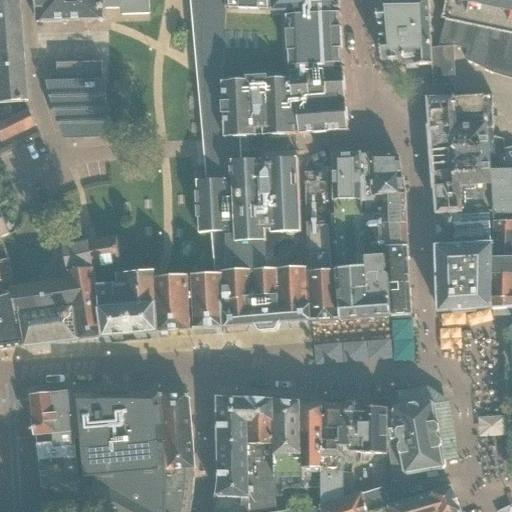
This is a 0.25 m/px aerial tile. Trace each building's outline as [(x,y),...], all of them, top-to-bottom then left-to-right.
[(0,0),(0,104),(28,102),(20,0),(0,0)] [(35,0),(36,23),(105,21),(105,9),(104,0),(35,0)] [(149,0),(104,0),(105,9),(121,8),(121,15),(150,15),(149,0)] [(204,0),(201,44),(214,180),(227,180),(227,184),(232,184),(231,161),(237,161),(236,138),(257,137),(257,135),(263,135),(263,137),(295,135),(295,133),(299,133),(300,135),(349,131),(344,68),(342,68),(342,64),(343,64),(341,13),(338,14),(338,8),(340,8),(339,0),(204,0)] [(432,65),(431,48),(431,0),(378,0),(382,42),(381,42),(382,62),(405,60),(406,70),(418,68),(418,66),(431,65),(432,65)] [(511,79),(511,0),(444,0),(441,19),(445,20),(439,43),(467,49),(465,60),(494,74),(511,79)] [(431,67),(454,66),(454,47),(438,47),(431,48),(432,65),(431,65),(431,67)] [(103,81),(103,62),(57,63),(57,82),(48,82),(49,88),(50,93),(52,99),(54,105),(61,127),(65,138),(107,137),(105,81),(103,81)] [(454,66),(431,67),(432,85),(432,86),(455,86),(454,66)] [(494,211),(489,158),(488,144),(493,144),(492,95),(454,98),(428,99),(429,102),(428,102),(430,128),(429,128),(434,188),(435,189),(437,214),(460,213),(494,211)] [(9,120),(0,124),(0,139),(1,142),(36,125),(29,110),(9,120)] [(0,124),(9,120),(6,114),(0,115),(0,124)] [(511,152),(489,158),(494,211),(494,214),(493,242),(492,289),(491,309),(492,309),(511,307),(511,152)] [(369,206),(368,183),(368,155),(361,155),(333,156),(334,172),(334,214),(331,214),(332,264),(335,264),(339,299),(340,319),(391,315),(387,251),(385,229),(383,229),(377,215),(384,215),(384,205),(369,206)] [(368,183),(403,182),(399,158),(395,155),(368,155),(368,183)] [(14,285),(13,285),(21,321),(25,347),(104,337),(146,333),(157,332),(187,330),(190,330),(189,308),(194,307),(195,330),(224,328),(225,328),(256,325),(256,326),(259,331),(261,332),(275,331),(277,330),(279,325),(279,323),(310,320),(309,300),(309,268),(266,269),(265,229),(270,229),(270,234),(301,233),(298,158),(237,161),(231,161),(232,184),(227,184),(227,180),(214,180),(196,181),(199,234),(218,234),(222,274),(192,277),(192,280),(188,280),(188,277),(154,279),(154,272),(116,275),(118,284),(97,286),(93,266),(120,262),(116,237),(63,247),(63,249),(56,250),(61,279),(14,285)] [(340,319),(339,299),(335,264),(332,264),(331,214),(334,214),(334,172),(305,173),(309,268),(309,300),(310,320),(311,321),(340,319)] [(384,205),(405,205),(405,195),(403,182),(368,183),(369,206),(384,205)] [(385,229),(406,229),(406,223),(405,205),(384,205),(384,215),(377,215),(383,229),(385,229)] [(0,237),(1,237),(10,233),(0,209),(0,237)] [(490,242),(490,213),(460,215),(460,213),(437,214),(436,215),(439,312),(455,311),(455,313),(475,311),(475,310),(491,309),(492,289),(493,242),(490,242)] [(387,251),(408,251),(406,229),(385,229),(387,251)] [(7,260),(9,259),(1,237),(0,237),(0,251),(4,250),(7,260)] [(387,251),(391,315),(411,314),(410,289),(408,251),(387,251)] [(0,283),(13,279),(9,259),(7,260),(9,269),(0,271),(0,283)] [(13,285),(14,285),(13,279),(0,283),(0,326),(21,321),(13,285)] [(0,351),(25,347),(21,321),(0,326),(0,351)] [(40,463),(74,463),(70,414),(71,394),(31,398),(31,401),(36,436),(40,463)] [(162,416),(161,396),(71,394),(70,414),(74,463),(76,481),(78,501),(97,511),(166,511),(168,499),(162,416)] [(388,418),(388,454),(389,454),(393,471),(402,470),(403,472),(408,476),(438,471),(437,471),(442,470),(445,466),(444,461),(445,461),(439,431),(444,430),(446,426),(444,411),(440,409),(436,410),(435,404),(431,401),(426,402),(425,398),(421,395),(417,396),(414,400),(415,404),(400,407),(395,408),(392,412),(393,417),(388,418)] [(189,511),(193,496),(194,478),(194,468),(195,468),(189,397),(161,396),(162,416),(168,499),(166,511),(189,511)] [(274,446),(273,402),(264,402),(264,401),(247,400),(246,401),(218,399),(218,413),(218,441),(219,441),(219,453),(220,482),(217,498),(242,499),(240,511),(275,511),(275,498),(282,497),(282,490),(283,490),(283,479),(275,480),(274,446)] [(302,474),(300,404),(273,402),(274,446),(275,480),(283,479),(301,479),(301,474),(302,474)] [(322,449),(323,405),(300,404),(302,474),(301,474),(301,479),(283,479),(283,490),(321,489),(322,449)] [(359,424),(359,407),(359,406),(344,405),(344,407),(323,405),(322,449),(321,489),(321,506),(344,498),(344,465),(357,465),(357,461),(351,461),(351,430),(359,430),(359,424)] [(388,454),(388,418),(387,418),(387,409),(359,407),(359,424),(359,430),(351,430),(351,461),(357,461),(357,454),(361,454),(361,461),(370,462),(370,454),(388,454)] [(43,488),(78,501),(76,481),(74,463),(40,463),(43,488)] [(377,511),(394,507),(386,485),(363,492),(363,493),(344,498),(321,506),(321,508),(288,511),(377,511)] [(461,511),(452,488),(394,507),(377,511),(461,511)] [(214,511),(240,511),(242,499),(217,498),(214,511)]
